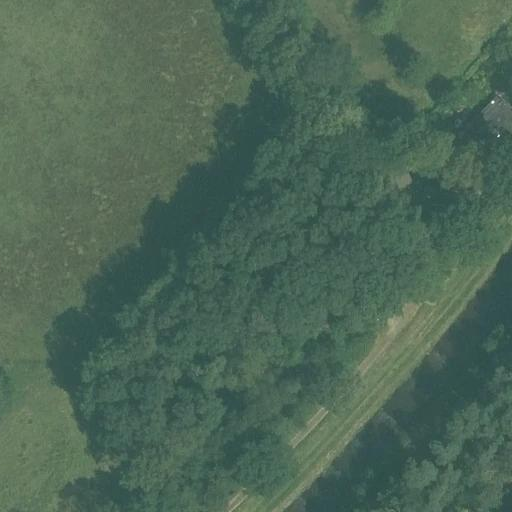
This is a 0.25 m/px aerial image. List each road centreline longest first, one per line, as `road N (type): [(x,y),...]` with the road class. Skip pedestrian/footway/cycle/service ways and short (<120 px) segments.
road 1 (track): [(511,201),(394,360),(261,511)]
road 2 (track): [(233,511),(339,402),(404,317),(416,282)]
